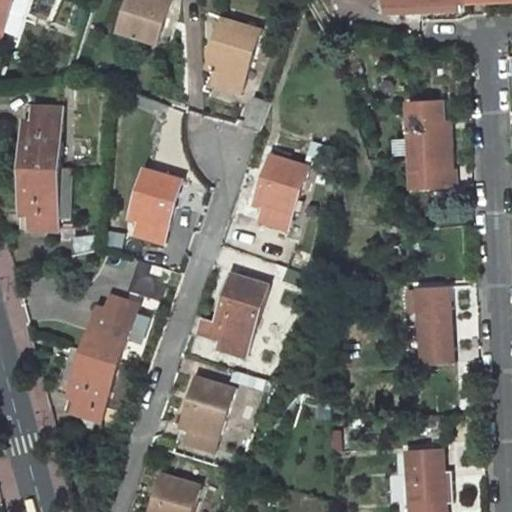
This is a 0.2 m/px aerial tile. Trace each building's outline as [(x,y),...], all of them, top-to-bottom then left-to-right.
[(0,0),(0,41),(0,42),(13,0),(0,0)] [(156,46),(175,0),(133,0),(121,32),(156,46)] [(225,15),(209,67),(217,70),(212,83),(240,92),(261,28),(225,15)] [(254,95),(242,127),(258,132),(264,120),(270,101),(254,95)] [(411,138),(412,155),(414,189),(457,186),(456,175),(447,175),(447,171),(440,171),(437,125),(445,124),(444,119),(443,100),(409,101),(411,138)] [(61,170),(64,110),(34,108),(34,121),(27,121),(25,169),(61,170)] [(437,125),(440,171),(447,171),(447,175),(456,175),(453,119),(444,119),(445,124),(437,125)] [(397,155),(412,155),(411,138),(396,139),(397,155)] [(305,160),(326,167),(332,153),(311,144),(305,160)] [(285,231),(306,168),(269,155),(253,205),(261,208),(257,220),(285,231)] [(149,168),(132,217),(139,220),(135,234),(162,243),(184,181),(149,168)] [(25,169),(22,229),(58,231),(61,170),(25,169)] [(108,233),(72,240),(74,255),(107,249),(108,233)] [(139,266),(131,291),(163,301),(171,276),(139,266)] [(308,277),(283,268),(279,280),(304,288),(308,277)] [(230,274),(214,322),(213,324),(220,326),(215,340),(214,343),(213,349),(240,357),(265,287),(230,274)] [(417,290),(421,366),(457,364),(456,349),(448,350),(446,309),(454,309),(453,288),(417,290)] [(120,363),(139,306),(113,297),(109,310),(101,307),(85,352),(120,363)] [(446,309),(448,350),(456,349),(454,309),(446,309)] [(210,321),(204,340),(214,343),(215,340),(220,326),(213,324),(214,322),(213,322),(210,321)] [(100,421),(120,363),(85,352),(69,397),(65,410),(100,421)] [(242,386),(248,388),(252,376),(245,374),(242,386)] [(248,388),(270,395),(273,384),(252,376),(248,388)] [(197,379),(181,428),(188,432),(183,446),(212,455),(234,391),(197,379)] [(437,415),(438,442),(447,441),(446,414),(437,415)] [(413,451),(415,511),(449,511),(449,503),(441,504),(439,472),(448,472),(447,450),(413,451)] [(449,503),(448,472),(439,472),(441,504),(449,503)] [(162,474),(148,511),(188,511),(197,487),(162,474)]
